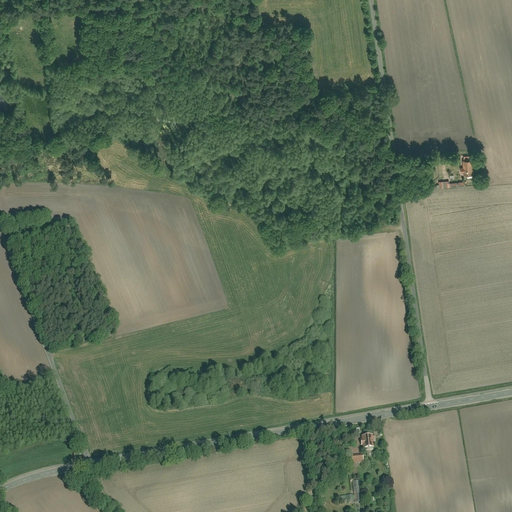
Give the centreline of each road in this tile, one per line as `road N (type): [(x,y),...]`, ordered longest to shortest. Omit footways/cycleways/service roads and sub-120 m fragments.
road 1 (residential): [(371,0),(429,408)]
road 2 (tertiary): [(91,464),(429,408)]
road 3 (unclassified): [(91,464),(0,228)]
